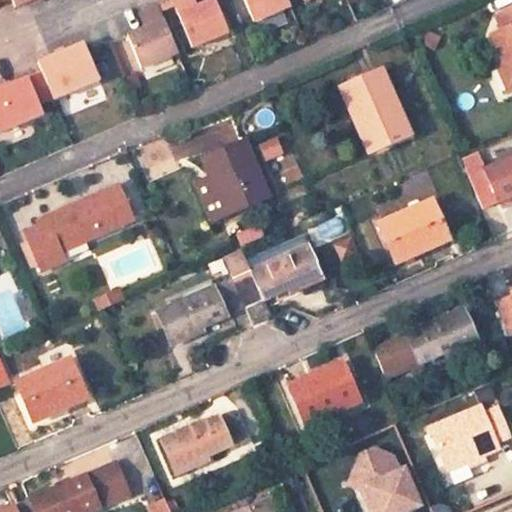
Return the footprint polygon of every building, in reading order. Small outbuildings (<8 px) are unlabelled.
[(164,12),(178,7),(174,0),(173,0),(161,5),(164,12)] [(174,0),(178,7),(195,48),(232,33),(218,0),(211,0),(200,5),(193,8),(190,0),(174,0)] [(246,0),(256,23),(293,8),(289,0),(246,0)] [(148,28),(131,34),(145,69),(181,54),(164,12),(161,5),(147,11),(153,26),(148,28)] [(511,88),(511,6),(494,14),(499,29),(487,33),(500,64),(510,90),(511,88)] [(142,13),(148,28),(153,26),(147,11),(142,13)] [(86,46),(96,68),(104,65),(94,42),(86,46)] [(54,100),(101,80),(96,68),(86,46),(85,43),(38,63),(42,73),(54,100)] [(500,64),(493,67),(503,93),(510,90),(500,64)] [(382,69),(339,88),(354,120),(359,118),(373,149),(410,133),(382,69)] [(54,100),(42,73),(28,78),(44,115),(57,109),(54,100)] [(0,90),(0,134),(44,115),(28,78),(0,90)] [(213,221),(268,196),(244,141),(203,159),(211,177),(197,183),(213,221)] [(511,147),(464,168),(482,208),(511,195),(511,147)] [(63,250),(135,219),(119,183),(47,215),(51,222),(24,233),(28,241),(38,263),(41,271),(68,260),(63,250)] [(407,211),(377,223),(394,261),(447,239),(433,204),(408,215),(407,211)] [(338,264),(357,256),(347,234),(328,242),(338,264)] [(302,237),(245,261),(240,257),(225,263),(231,278),(243,306),(251,324),(269,317),(261,298),(299,281),(302,287),(321,280),(302,237)] [(22,244),(32,266),(38,263),(28,241),(22,244)] [(225,263),(240,257),(245,261),(239,247),(221,255),(225,263)] [(189,329),(243,306),(231,278),(212,286),(209,279),(165,298),(168,305),(156,311),(171,343),(191,335),(189,329)] [(511,292),(511,293),(496,300),(511,333),(511,332),(511,292)] [(462,310),(393,339),(372,348),(386,377),(443,353),(445,357),(477,344),(462,310)] [(44,371),(17,383),(32,420),(87,396),(72,362),(45,373),(44,371)] [(341,363),(288,386),(302,419),(328,408),(330,414),(358,401),(341,363)] [(485,412),(482,404),(430,425),(447,469),(499,448),(497,441),(511,435),(499,406),(485,412)] [(231,411),(162,441),(174,469),(243,439),(231,411)] [(407,511),(406,511),(418,505),(403,470),(399,471),(393,457),(374,449),(361,455),(357,465),(372,472),(375,481),(366,485),(376,511),(407,511)] [(33,511),(68,511),(76,509),(77,511),(79,511),(124,493),(111,463),(27,499),(33,511)] [(372,472),(357,465),(349,484),(362,490),(371,511),(376,511),(366,485),(375,481),(372,472)] [(236,511),(291,511),(282,488),(267,493),(270,499),(236,511)] [(33,511),(27,499),(0,510),(0,511),(33,511)]
